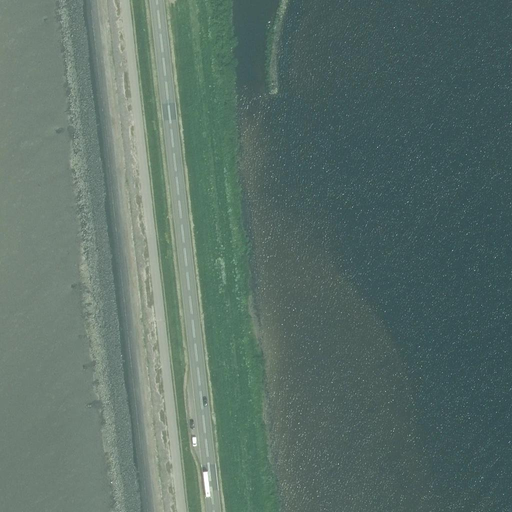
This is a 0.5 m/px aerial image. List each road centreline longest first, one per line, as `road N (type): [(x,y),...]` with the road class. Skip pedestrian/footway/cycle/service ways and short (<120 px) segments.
road 1 (trunk): [(212,511),(154,0)]
road 2 (unclassified): [(181,511),(123,0)]
